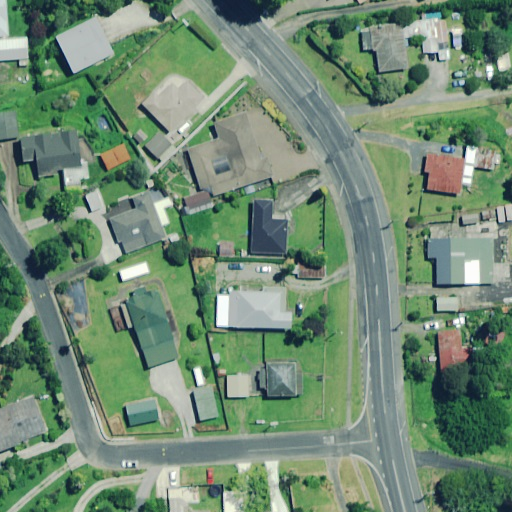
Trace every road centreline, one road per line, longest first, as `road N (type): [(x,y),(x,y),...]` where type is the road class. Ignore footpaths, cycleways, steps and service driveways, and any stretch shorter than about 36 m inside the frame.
road 1 (residential): [(383,442),(95,450),(33,281),(0,224)]
road 2 (trunk): [(383,442),(370,264),(348,171),(295,87),(217,0)]
road 3 (unclassified): [(383,442),(511,478)]
